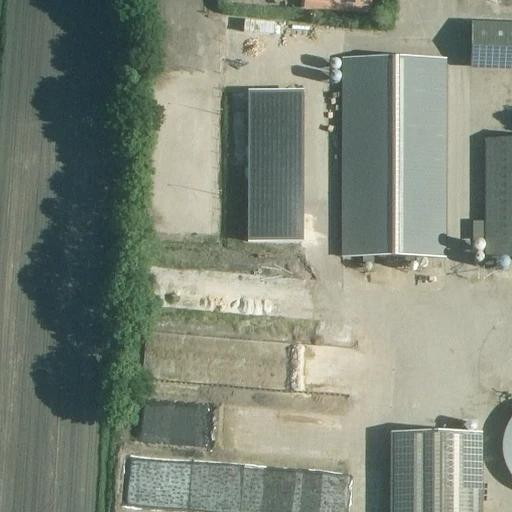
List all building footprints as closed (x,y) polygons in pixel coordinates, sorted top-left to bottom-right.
[(304,0),(304,6),(369,11),(369,0),(304,0)] [(466,24),(465,64),(511,65),(511,26),(494,26),(494,24),(466,24)] [(444,258),(444,257),(444,62),(342,62),(341,258),(444,258)] [(246,243),(302,243),(301,95),(247,94),(246,243)] [(511,258),(511,142),(484,143),(484,259),(511,258)] [(347,420),(348,402),(271,398),(270,416),(347,420)] [(130,445),(248,459),(251,434),(272,436),(274,423),(134,406),(130,445)] [(511,418),(511,419),(509,423),(507,427),(505,431),(503,435),(502,439),(502,443),(501,448),(501,452),(502,457),(503,461),(504,465),(506,469),(508,473),(510,477),(511,480),(511,418)] [(389,435),(389,511),(481,511),(481,436),(389,435)] [(156,490),(156,477),(133,476),(132,509),(162,510),(163,490),(156,490)]
